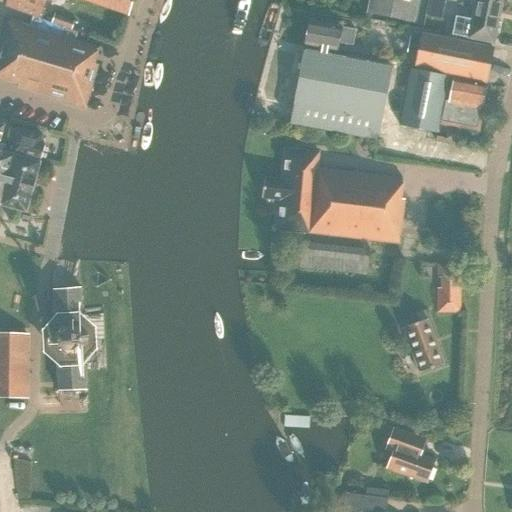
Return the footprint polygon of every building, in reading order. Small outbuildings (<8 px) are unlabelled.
[(6,0),(5,6),(42,19),(47,0),(6,0)] [(87,0),(128,14),(132,0),(87,0)] [(368,0),(366,12),(413,22),(418,0),(368,0)] [(441,0),(430,0),(427,17),(438,19),(441,0)] [(475,0),(468,38),(493,43),(502,2),(491,0),(475,0)] [(52,23),(72,31),(75,21),(55,13),(52,23)] [(30,28),(31,25),(11,19),(9,25),(0,54),(0,77),(19,83),(17,87),(85,106),(97,65),(94,64),(98,48),(30,28)] [(338,40),(349,42),(351,29),(340,27),(341,27),(309,21),(304,46),(336,52),(338,40)] [(414,68),(486,83),(493,48),(421,34),(414,68)] [(290,124),(345,134),(377,140),(391,66),(304,50),(290,124)] [(400,125),(436,133),(447,76),(411,69),(400,125)] [(476,128),(480,109),(485,86),(453,79),(448,102),(445,101),(441,121),(476,128)] [(11,153),(40,160),(45,144),(40,143),(42,135),(18,129),(9,127),(6,140),(14,142),(11,153)] [(446,129),(444,140),(456,143),(457,143),(459,132),(446,129)] [(264,178),(261,198),(279,200),(275,233),(303,236),(370,244),(399,247),(404,199),(401,199),(403,179),(317,169),(319,152),(284,149),(281,180),(264,178)] [(0,204),(26,212),(40,162),(0,151),(0,204)] [(301,247),(299,265),(366,273),(368,255),(301,247)] [(439,313),(460,313),(460,265),(438,265),(438,281),(439,281),(439,313)] [(51,289),(55,392),(88,390),(82,287),(51,289)] [(403,327),(419,373),(444,364),(427,319),(424,312),(419,314),(422,321),(403,327)] [(0,397),(26,398),(27,334),(0,333),(0,397)] [(422,455),(427,440),(393,428),(387,443),(395,446),(387,468),(427,483),(435,460),(422,455)] [(367,487),(366,496),(384,499),(385,499),(387,499),(388,490),(386,489),(384,489),(367,487)] [(366,496),(344,494),(343,511),(363,511),(364,509),(383,511),(385,511),(388,499),(387,499),(385,499),(384,499),(366,496)]
